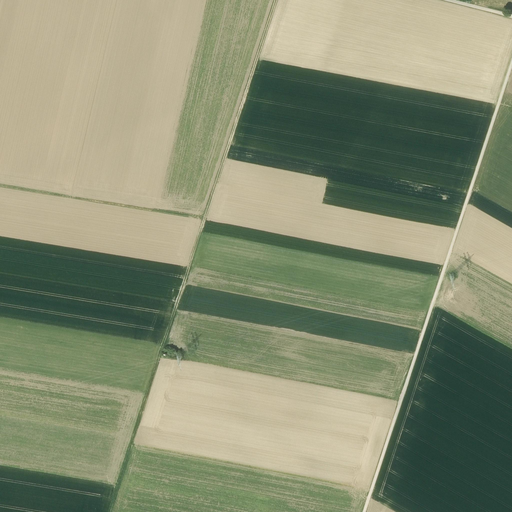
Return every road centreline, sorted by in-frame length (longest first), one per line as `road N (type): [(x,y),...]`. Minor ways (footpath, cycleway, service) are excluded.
road 1 (track): [(109,511),(274,0)]
road 2 (track): [(364,511),(511,63)]
road 3 (track): [(0,185),(204,219)]
